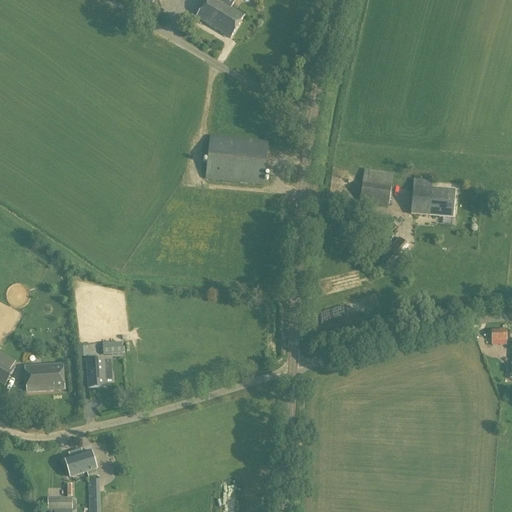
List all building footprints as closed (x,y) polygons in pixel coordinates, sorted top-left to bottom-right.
[(137,0),(151,8),(155,0),(137,0)] [(244,17),(231,9),(215,0),(207,0),(196,19),(230,40),(244,17)] [(215,0),(231,9),(236,0),(215,0)] [(263,186),(268,142),(210,136),(205,180),(263,186)] [(389,206),(393,174),(364,170),(360,201),(389,206)] [(433,182),(414,181),(411,215),(453,219),(455,191),(432,189),(433,182)] [(388,271),(408,247),(399,239),(392,246),(389,243),(376,259),(388,271)] [(33,247),(31,252),(49,261),(51,256),(33,247)] [(504,328),(491,331),(493,344),(506,342),(504,328)] [(121,354),(121,347),(102,348),(103,356),(121,354)] [(14,369),(12,368),(16,360),(0,351),(0,384),(5,387),(14,369)] [(104,359),(87,361),(89,388),(91,388),(91,391),(103,390),(103,387),(105,387),(105,381),(103,381),(102,376),(105,376),(104,359)] [(27,393),(64,391),(62,366),(25,368),(27,393)] [(97,470),(91,452),(64,460),(70,478),(97,470)] [(100,511),(99,480),(88,481),(88,511),(100,511)] [(72,510),(72,498),(59,499),(60,511),(72,510)]
